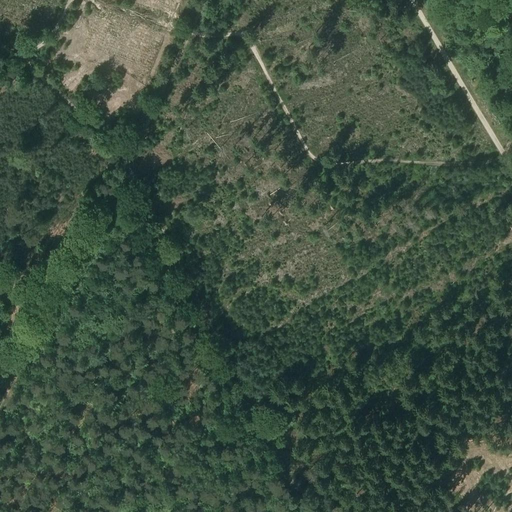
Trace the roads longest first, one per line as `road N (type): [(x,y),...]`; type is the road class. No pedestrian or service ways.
road 1 (track): [(90,0),(189,33),(240,31),(314,165),(486,163),(511,140)]
road 2 (track): [(309,511),(125,159)]
road 3 (track): [(133,144),(18,363),(0,369)]
road 4 (track): [(511,176),(410,0)]
road 5 (track): [(206,0),(133,144)]
